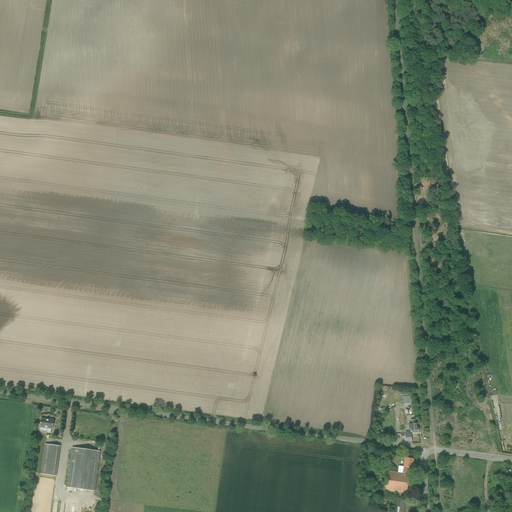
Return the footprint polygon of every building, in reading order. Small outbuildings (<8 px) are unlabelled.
[(408,402),(407,394),(399,394),(399,402),(408,402)] [(414,415),(406,416),(407,425),(408,425),(409,429),(410,429),(411,433),(418,432),(417,427),(416,427),(416,424),(415,424),(414,415)] [(41,418),(40,428),(47,429),(46,433),(50,433),(51,429),(52,429),(54,420),(41,418)] [(41,474),(56,476),(60,446),(45,444),(41,474)] [(72,448),(66,488),(94,491),(100,452),(72,448)] [(400,496),(401,496),(406,496),(409,474),(406,474),(407,468),(412,468),(413,459),(405,458),(404,463),(403,467),(401,467),(400,473),(386,471),(383,493),(400,495),(400,496)] [(403,511),(405,500),(395,499),(393,511),(403,511)]
